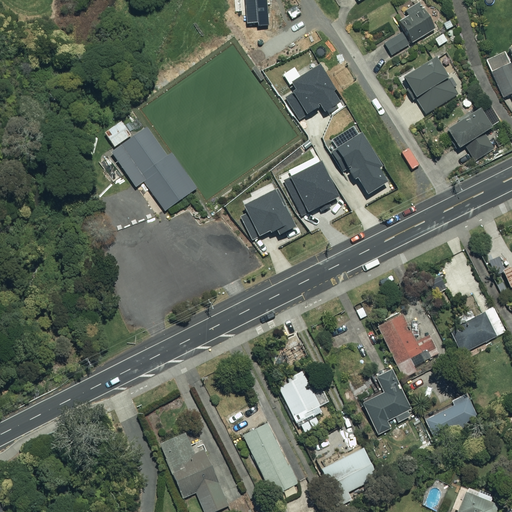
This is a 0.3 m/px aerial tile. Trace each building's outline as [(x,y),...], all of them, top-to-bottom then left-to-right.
[(380,45),(387,57),(430,31),(415,5),(400,13),(403,18),(394,24),(399,33),(380,45)] [(446,33),(435,38),(440,47),(450,42),(446,33)] [(303,50),(289,56),(302,87),(316,81),(303,50)] [(481,62),(499,100),(511,93),(511,76),(501,53),(481,62)] [(411,99),(421,116),(454,96),(431,59),(395,81),(408,101),(411,99)] [(300,107),(307,113),(315,105),(308,99),(300,107)] [(461,147),(471,163),(490,151),(481,134),(485,131),(473,112),(440,133),(452,152),(461,147)] [(426,120),(430,127),(436,124),(431,117),(426,120)] [(105,133),(115,146),(132,134),(123,120),(105,133)] [(323,140),(325,127),(319,125),(316,138),(323,140)] [(146,181),(166,210),(199,187),(173,151),(169,154),(149,126),(112,151),(137,187),(146,181)] [(314,217),(365,187),(377,186),(376,157),(372,157),(371,146),(354,147),(314,171),(312,166),(292,178),(298,187),(297,187),(307,204),(303,206),(309,217),(313,215),(314,217)] [(99,162),(114,182),(124,175),(109,155),(99,162)] [(448,288),(441,274),(424,282),(431,296),(448,288)] [(451,329),(463,353),(498,335),(487,311),(451,329)] [(380,326),(406,378),(419,371),(413,358),(424,352),(423,351),(428,349),(432,357),(441,353),(431,335),(419,341),(405,313),(380,326)] [(365,402),(380,434),(393,428),(389,420),(397,417),(399,421),(411,416),(409,411),(413,409),(395,369),(379,377),(386,392),(365,402)] [(280,387),(298,422),(314,414),(315,416),(322,412),(320,407),(322,406),(304,370),(289,378),(291,382),(280,387)] [(444,435),(446,440),(452,437),(451,434),(481,419),(468,394),(454,401),(456,405),(427,420),(436,439),(444,435)] [(245,435),(274,495),(300,483),(292,465),(290,466),(270,423),(245,435)] [(198,493),(205,511),(213,511),(230,505),(207,449),(195,454),(186,432),(161,443),(184,498),(198,493)] [(323,469),(341,506),(353,500),(349,492),(380,477),(366,448),(323,469)] [(498,511),(501,505),(493,502),(495,495),(482,490),(479,496),(469,492),(459,511),(498,511)]
